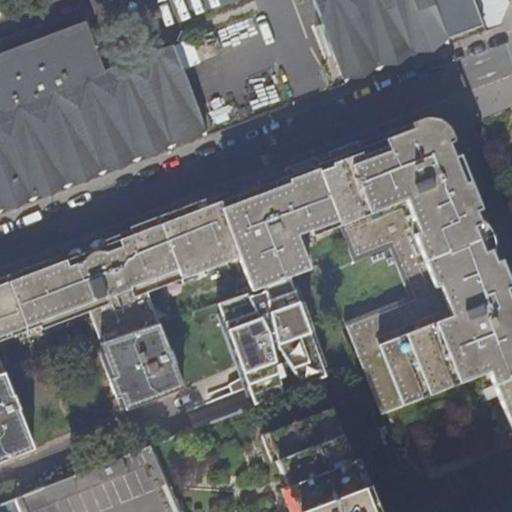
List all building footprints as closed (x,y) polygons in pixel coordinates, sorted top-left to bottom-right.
[(313,0),(342,78),(483,26),(473,0),(313,0)] [(0,206),(205,130),(173,45),(103,71),(84,20),(0,50),(0,206)] [(442,132),(437,119),(433,118),(426,117),(417,120),(420,125),(422,124),(425,124),(428,123),(431,124),(433,124),(436,126),(439,128),(440,130),(442,132)] [(455,143),(451,133),(449,129),(446,125),(443,122),(437,119),(442,132),(448,146),(455,143)] [(159,322),(307,273),(295,239),(309,234),(310,240),(338,229),(350,259),(477,219),(475,213),(452,156),(450,151),(448,146),(442,132),(440,130),(439,128),(436,126),(433,124),(431,124),(428,123),(425,124),(422,124),(420,125),(417,120),(258,180),(260,184),(235,194),(233,189),(105,237),(107,242),(82,251),(81,246),(0,275),(0,374),(4,373),(100,341),(159,322)] [(481,210),(458,153),(452,156),(475,213),(481,210)] [(478,222),(477,219),(350,259),(353,265),(391,250),(410,296),(344,322),(372,393),(511,325),(511,307),(494,262),(492,258),(491,254),(478,222)] [(496,239),(495,236),(494,233),(492,230),(488,225),(483,223),(478,222),(491,254),(492,253),(494,250),(495,246),(496,243),(496,239)] [(511,281),(503,259),(494,262),(511,307),(511,281)] [(184,389),(175,365),(177,364),(169,345),(168,346),(159,322),(100,341),(114,378),(108,380),(115,399),(121,397),(126,411),(184,389)] [(511,325),(372,393),(378,409),(485,367),(511,432),(511,441),(510,442),(511,447),(511,325)] [(0,463),(33,450),(18,410),(20,409),(14,395),(13,395),(4,373),(0,374),(0,463)] [(373,511),(331,408),(265,434),(296,511),(373,511)] [(179,511),(150,447),(15,500),(20,511),(179,511)] [(0,511),(20,511),(15,500),(0,505),(0,511)] [(511,511),(511,503),(496,511),(511,511)]
